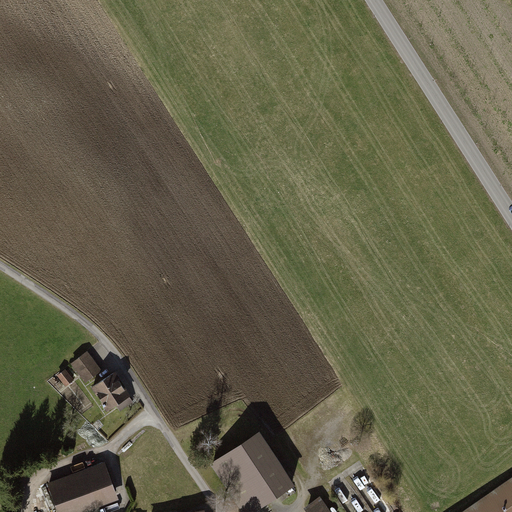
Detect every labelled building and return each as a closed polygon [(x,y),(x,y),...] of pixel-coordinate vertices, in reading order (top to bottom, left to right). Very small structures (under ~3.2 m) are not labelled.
[(89,353),(73,364),(88,385),(104,373),(89,353)] [(69,372),(59,379),(67,389),(77,382),(69,372)] [(117,376),(95,390),(111,414),(133,401),(117,376)] [(255,427),(206,461),(241,511),(242,511),(291,478),(255,427)] [(102,461),(44,481),(55,511),(78,511),(115,498),(102,461)] [(511,511),(511,473),(454,511),(511,511)] [(328,511),(317,496),(300,507),(303,511),(328,511)]
